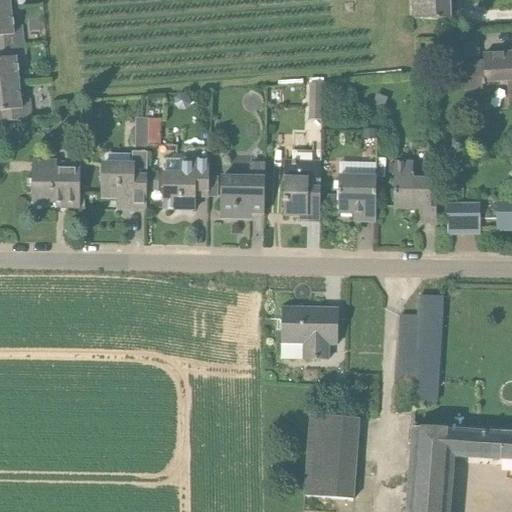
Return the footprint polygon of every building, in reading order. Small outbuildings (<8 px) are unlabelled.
[(0,0),(0,11),(11,10),(10,0),(0,0)] [(421,20),(448,21),(451,21),(450,0),(413,0),(414,21),(421,20)] [(13,27),(11,10),(0,11),(0,48),(24,46),(22,26),(13,27)] [(477,34),(449,36),(451,58),(478,56),(477,34)] [(0,86),(18,85),(17,66),(26,65),(24,46),(0,48),(0,86)] [(483,84),(485,84),(508,82),(510,110),(511,109),(511,53),(483,56),(484,61),(462,62),(464,91),(483,90),(483,84)] [(310,83),(309,119),(320,120),(321,83),(310,83)] [(0,123),(2,124),(31,120),(29,100),(20,101),(18,85),(0,86),(0,123)] [(160,120),(148,120),(148,145),(159,145),(160,120)] [(376,141),(376,131),(364,131),(364,141),(376,141)] [(389,141),(377,141),(377,159),(396,159),(396,137),(390,137),(389,141)] [(131,210),(146,210),(147,153),(132,153),(132,166),(103,166),(102,200),(119,199),(119,206),(122,206),(131,206),(131,210)] [(165,175),(164,211),(194,211),(195,192),(209,193),(209,161),(182,161),(181,175),(165,175)] [(65,209),(80,209),(80,170),(56,170),(56,162),(33,162),(32,204),(65,204),(65,209)] [(285,162),(284,217),(306,218),(305,221),(307,221),(307,219),(319,220),(319,222),(320,222),(321,163),(285,162)] [(395,181),(394,209),(422,210),(422,223),(436,223),(436,202),(431,202),(431,182),(413,181),(413,162),(396,162),(395,181)] [(264,215),(265,180),(266,164),(250,163),(249,179),(221,179),(220,220),(242,220),(242,215),(264,215)] [(339,177),(338,214),(362,214),(362,222),(376,223),(377,178),(339,177)] [(147,182),(147,193),(158,193),(158,182),(147,182)] [(448,204),(448,215),(449,235),(463,235),(463,204),(448,204)] [(511,205),(498,205),(498,230),(511,230),(511,205)] [(420,297),(419,316),(400,315),(396,382),(414,383),(414,401),(438,404),(442,298),(420,297)] [(338,345),(338,319),(323,318),(323,312),(324,312),(324,311),(302,310),(302,312),(282,311),(281,344),(304,345),(304,361),(328,362),(328,345),(338,345)] [(310,415),(304,496),(353,500),(359,419),(310,415)] [(511,511),(511,435),(415,430),(408,511),(511,511)]
